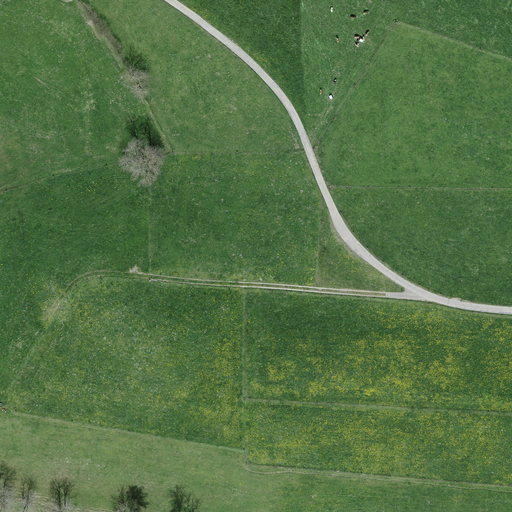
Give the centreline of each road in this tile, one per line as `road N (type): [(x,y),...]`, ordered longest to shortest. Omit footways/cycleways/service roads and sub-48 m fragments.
road 1 (unclassified): [(170,0),(283,94),(350,241),(416,289),(511,311)]
road 2 (track): [(435,296),(177,281)]
